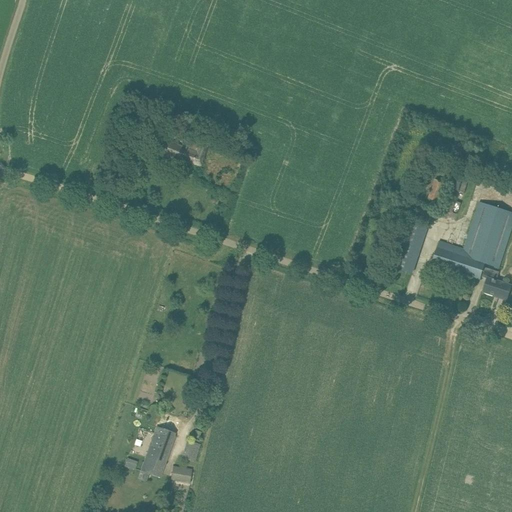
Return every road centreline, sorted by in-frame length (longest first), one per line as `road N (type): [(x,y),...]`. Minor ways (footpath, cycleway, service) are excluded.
road 1 (unclassified): [(511,335),(0,170)]
road 2 (track): [(413,511),(460,318)]
